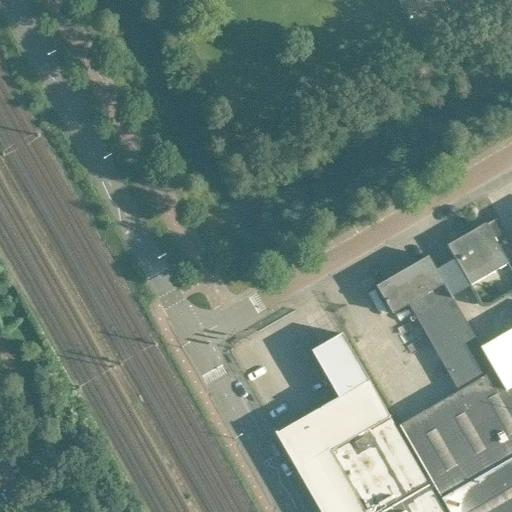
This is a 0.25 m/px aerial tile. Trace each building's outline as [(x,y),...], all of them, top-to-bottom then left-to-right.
[(511,240),(499,219),(487,226),(486,223),(448,245),(470,285),(507,263),(511,271),(511,240)] [(409,305),(450,376),(486,355),(481,347),(439,274),(429,256),(377,286),(393,314),(409,305)] [(511,329),(481,347),(486,355),(506,390),(511,387),(511,329)] [(322,511),(383,511),(422,490),(429,485),(342,334),(312,351),(339,397),(278,433),(322,511)] [(450,376),(459,391),(470,410),(487,400),(511,440),(511,387),(506,390),(486,355),(450,376)] [(457,490),(484,473),(511,457),(511,440),(487,400),(470,410),(459,391),(415,417),(457,490)] [(400,426),(442,500),(457,490),(415,417),(400,426)] [(511,511),(511,457),(484,473),(505,511),(511,511)] [(505,511),(484,473),(457,490),(442,500),(449,511),(505,511)] [(444,511),(429,485),(422,490),(383,511),(444,511)]
